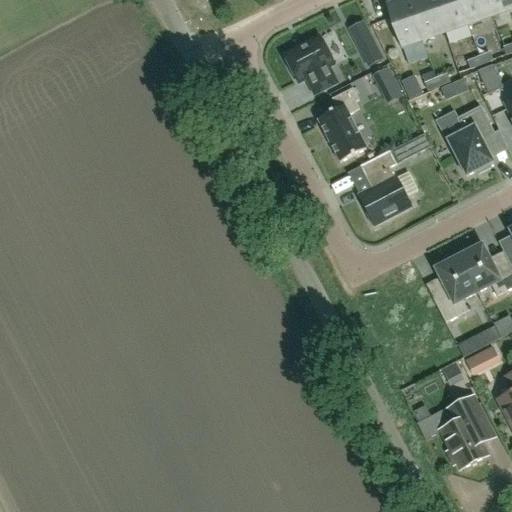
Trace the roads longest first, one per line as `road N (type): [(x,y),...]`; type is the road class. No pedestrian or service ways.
road 1 (unclassified): [(431,511),(191,56)]
road 2 (residential): [(511,200),(369,267),(348,257),(235,36)]
